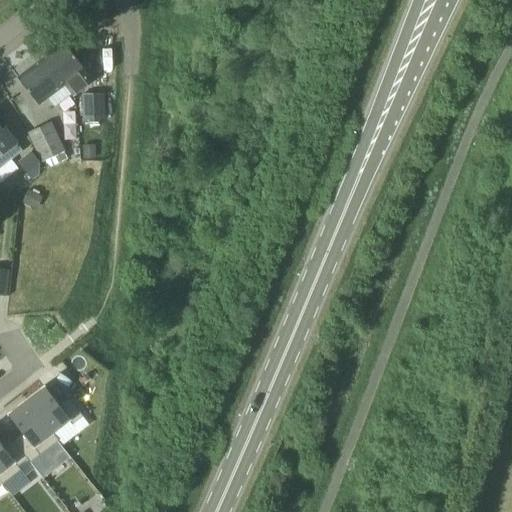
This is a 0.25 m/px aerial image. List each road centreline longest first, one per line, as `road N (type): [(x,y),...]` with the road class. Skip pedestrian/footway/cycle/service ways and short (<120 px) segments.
road 1 (primary): [(200,511),(428,0)]
road 2 (residential): [(119,0),(131,27),(113,293)]
